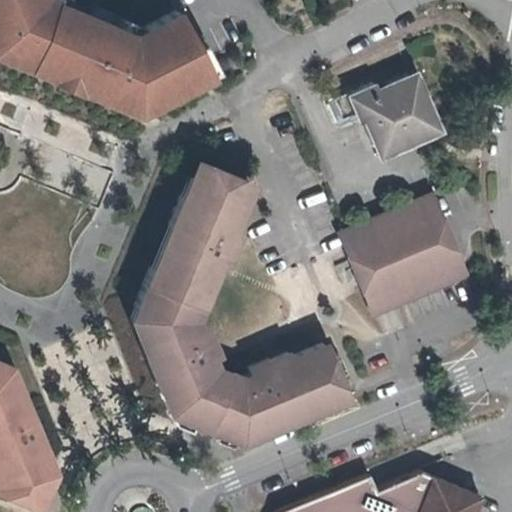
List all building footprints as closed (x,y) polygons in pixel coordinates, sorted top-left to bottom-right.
[(52,2),(51,0),(0,0),(0,66),(133,123),(213,80),(177,13),(131,35),(52,2)] [(374,109),(377,117),(371,119),(382,150),(440,131),(438,124),(444,122),(438,108),(432,110),(417,71),(394,78),(396,82),(381,87),(379,78),(338,92),(347,118),(374,109)] [(192,148),(124,309),(163,408),(238,440),(350,395),(345,382),(326,335),(314,340),(291,349),(274,356),(272,350),(250,359),(252,365),(243,368),(216,356),(211,346),(217,343),(205,315),(200,317),(197,309),(222,249),(227,251),(239,223),(233,221),(254,172),(192,148)] [(371,314),(468,274),(449,229),(432,188),(335,228),(371,314)] [(289,343),(272,350),(274,356),(291,349),(289,343)] [(0,489),(38,504),(54,468),(10,359),(0,354),(0,489)] [(274,508),(272,511),(471,511),(480,492),(421,466),(374,485),(367,470),(274,508)]
